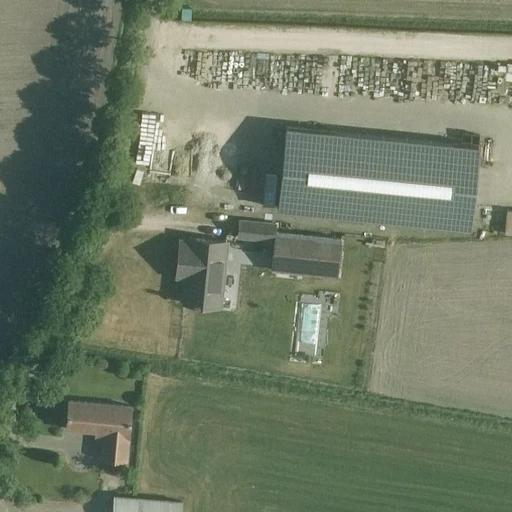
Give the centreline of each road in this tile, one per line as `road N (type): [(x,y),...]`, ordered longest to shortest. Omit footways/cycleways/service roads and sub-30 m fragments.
road 1 (unclassified): [(0,421),(54,331),(97,228),(132,122),(158,0)]
road 2 (unknown): [(136,103),(491,133)]
road 3 (unknown): [(97,228),(229,233)]
